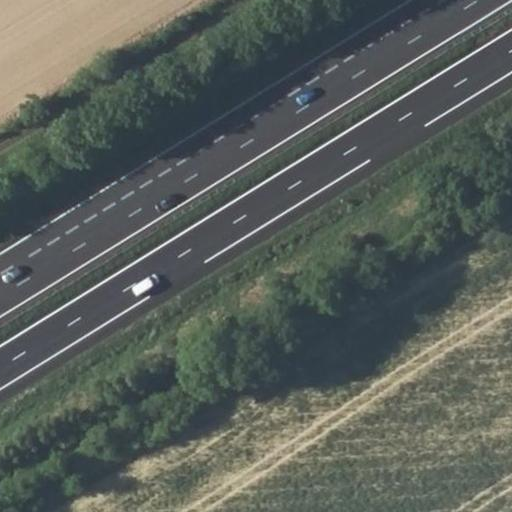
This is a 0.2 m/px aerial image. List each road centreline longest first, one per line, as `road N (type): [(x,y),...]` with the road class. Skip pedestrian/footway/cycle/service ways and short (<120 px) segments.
road 1 (motorway): [(0,366),(511,49)]
road 2 (motorway): [(478,0),(0,296)]
